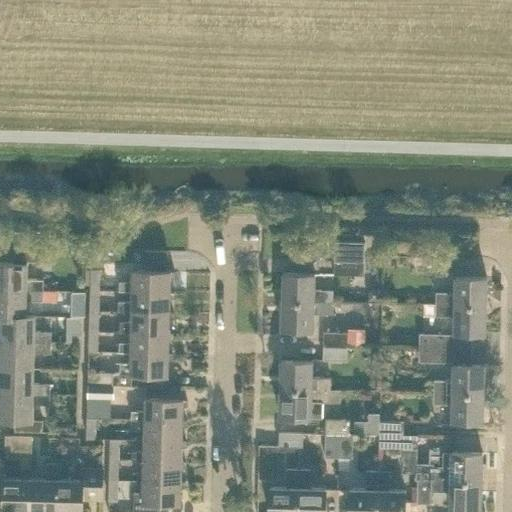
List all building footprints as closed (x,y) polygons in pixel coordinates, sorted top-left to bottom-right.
[(333,260),(333,275),(363,275),(364,261),(364,243),(334,242),(333,260)] [(0,262),(0,289),(42,291),(42,277),(26,277),(26,261),(45,261),(46,247),(14,246),(13,263),(0,262)] [(425,257),(425,271),(456,271),(456,257),(425,257)] [(90,269),(90,291),(99,291),(100,269),(90,269)] [(132,292),(170,293),(170,280),(175,279),(173,271),(132,270),(132,271),(132,281),(119,281),(119,291),(132,291),(132,292)] [(283,273),(282,301),(332,303),(333,290),(314,290),(315,274),(283,273)] [(436,292),(436,305),(486,306),(486,277),(455,277),(455,293),(436,292)] [(42,301),(42,291),(0,289),(0,315),(1,316),(25,316),(25,315),(25,300),(42,301)] [(368,289),(367,300),(378,300),(378,289),(368,289)] [(57,291),(43,290),(43,301),(57,301),(57,291)] [(89,311),(98,312),(99,291),(90,291),(89,311)] [(131,313),(170,314),(170,300),(174,299),(173,293),(170,293),(132,292),(132,302),(118,301),(118,312),(131,312),(131,313)] [(332,303),(282,301),(281,329),(313,329),(314,314),(332,315),(332,303)] [(454,333),(485,333),(486,306),(436,305),(435,315),(454,316),(454,333)] [(98,332),(98,312),(89,311),(89,332),(98,332)] [(172,314),(170,314),(131,313),(131,321),(120,321),(119,331),(131,331),(131,333),(169,334),(170,321),(174,319),(172,314)] [(51,343),(51,332),(34,332),(35,315),(25,315),(25,316),(1,316),(0,341),(51,343)] [(66,340),(78,340),(79,330),(66,329),(66,340)] [(347,333),(347,344),(364,345),(365,329),(347,329),(347,333)] [(89,332),(88,352),(97,353),(98,332),(89,332)] [(323,332),(322,346),(347,347),(347,344),(347,333),(323,332)] [(130,353),(168,354),(169,342),(173,341),(172,334),(169,334),(131,333),(130,343),(119,342),(118,352),(130,353)] [(419,333),(418,348),(442,349),(443,334),(419,333)] [(0,341),(0,345),(0,367),(34,369),(34,353),(51,353),(51,343),(0,341)] [(346,361),(347,347),(322,346),(322,360),(346,361)] [(442,362),(442,349),(418,348),(418,361),(442,362)] [(120,373),(168,375),(168,361),(173,360),(172,355),(172,354),(168,354),(130,353),(130,364),(120,364),(120,373)] [(280,361),(280,389),(330,391),(330,379),(312,378),(312,362),(280,361)] [(433,392),(484,394),(484,366),(452,365),(452,381),(434,381),(433,392)] [(0,367),(0,393),(50,395),(50,383),(34,383),(34,369),(0,367)] [(88,384),(88,385),(113,386),(131,386),(131,374),(113,374),(88,374),(88,384)] [(86,397),(86,418),(95,419),(96,398),(113,398),(113,386),(88,385),(87,397),(86,397)] [(330,391),(280,389),(279,417),(310,417),(311,401),(330,402),(340,402),(340,391),(330,391)] [(451,421),(483,421),(484,394),(433,392),(433,404),(452,405),(451,421)] [(50,405),(50,395),(0,393),(0,419),(15,420),(15,431),(42,432),(43,421),(33,420),(33,404),(50,405)] [(132,411),(131,419),(187,421),(183,420),(183,408),(190,407),(187,399),(146,398),(145,411),(132,411)] [(95,439),(95,419),(86,418),(86,438),(95,439)] [(189,427),(187,421),(131,419),(131,420),(144,421),(144,440),(186,441),(182,441),(182,427),(189,427)] [(338,433),(352,434),(353,433),(349,433),(349,420),(325,419),(325,433),(338,433)] [(378,421),(378,435),(402,435),(402,421),(378,421)] [(278,446),(302,447),(302,433),(278,433),(278,446)] [(338,457),(338,433),(325,433),(324,457),(338,457)] [(352,434),(338,433),(338,457),(352,458),(352,434)] [(4,447),(32,448),(32,436),(4,435),(4,447)] [(402,448),(402,435),(378,435),(378,448),(402,448)] [(110,439),(109,460),(118,461),(119,439),(110,439)] [(144,440),(144,451),(139,451),(132,451),(131,460),(143,461),(185,462),(182,462),(182,448),(188,447),(186,441),(144,440)] [(0,497),(3,498),(3,511),(11,511),(29,511),(31,479),(32,448),(4,447),(4,458),(20,458),(19,479),(5,479),(5,473),(0,472),(0,497)] [(401,473),(415,473),(416,463),(416,449),(402,449),(401,473)] [(482,453),(451,452),(442,452),(442,468),(433,468),(433,464),(416,463),(415,473),(415,479),(417,479),(431,479),(481,480),(482,453)] [(109,460),(108,480),(118,480),(118,461),(109,460)] [(187,467),(185,462),(143,461),(143,472),(136,471),(136,481),(143,481),(185,482),(185,481),(181,481),(181,469),(187,467)] [(31,479),(29,511),(55,511),(57,481),(57,478),(57,465),(46,464),(45,480),(31,479)] [(57,481),(55,511),(82,511),(82,498),(90,499),(91,499),(102,499),(103,468),(88,468),(81,468),(80,479),(57,478),(57,481)] [(270,487),(269,511),(296,511),(298,469),(286,469),(286,488),(270,487)] [(298,469),(296,511),(325,511),(326,489),(310,488),(310,469),(298,469)] [(349,489),(348,511),(376,511),(377,471),(366,470),(366,489),(349,489)] [(377,471),(376,511),(404,511),(405,490),(389,490),(390,471),(377,471)] [(449,508),(480,509),(481,480),(431,479),(417,479),(416,503),(430,503),(431,491),(450,492),(449,508)] [(118,501),(118,480),(108,480),(108,501),(118,501)] [(187,488),(185,482),(143,481),(142,493),(134,492),(133,511),(160,511),(160,502),(180,503),(181,489),(187,488)]
